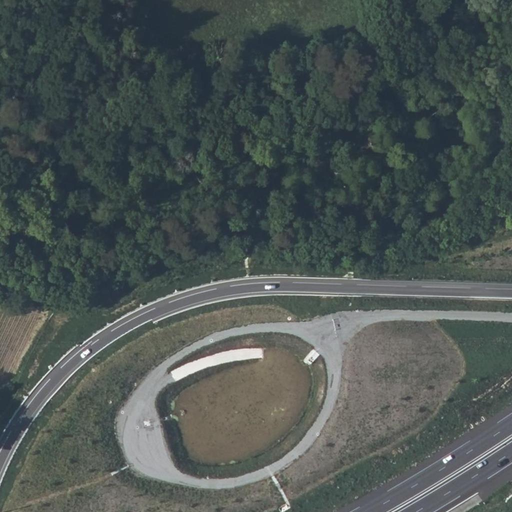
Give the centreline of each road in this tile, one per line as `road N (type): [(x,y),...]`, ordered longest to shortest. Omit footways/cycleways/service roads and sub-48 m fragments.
road 1 (motorway): [(511,293),(249,286),(173,302),(79,356),(29,413),(0,464)]
road 2 (motorway): [(511,428),(374,511)]
